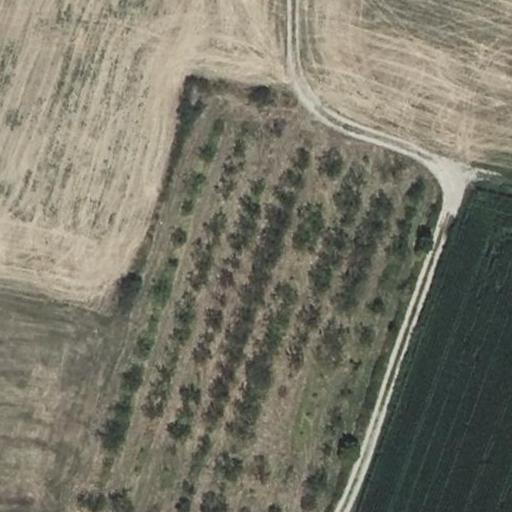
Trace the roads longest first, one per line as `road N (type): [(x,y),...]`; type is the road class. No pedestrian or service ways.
road 1 (track): [(511,187),(479,177),(459,182),(344,511)]
road 2 (track): [(293,0),(286,63),(298,96),(333,122),(422,149),(459,182)]
